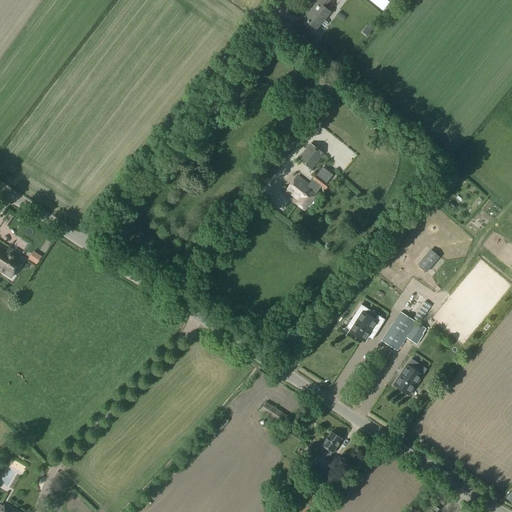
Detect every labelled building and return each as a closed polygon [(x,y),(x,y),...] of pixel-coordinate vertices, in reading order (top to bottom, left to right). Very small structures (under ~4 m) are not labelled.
[(320,0),(304,19),(317,30),(331,13),(327,10),(335,1),(335,0),(320,0)] [(294,131),(276,155),(283,162),(301,137),(294,131)] [(310,143),(297,160),(312,171),(325,154),(310,143)] [(318,174),(311,181),(324,190),(330,184),(318,174)] [(259,175),(253,182),(260,188),(266,181),(259,175)] [(297,178),(286,191),(299,201),(297,204),(305,210),(316,197),(315,196),(318,193),(297,178)] [(0,244),(0,272),(11,279),(22,261),(13,254),(15,251),(10,247),(8,250),(0,244)] [(426,273),(439,257),(430,249),(417,265),(426,273)] [(42,257),(37,254),(32,261),(37,265),(42,257)] [(384,320),(360,305),(346,328),(350,330),(349,332),(364,342),(369,335),(373,338),(384,320)] [(395,320),(381,341),(389,346),(398,351),(406,338),(407,338),(416,344),(422,334),(422,333),(425,329),(426,328),(417,322),(401,312),(395,320)] [(407,365),(393,385),(409,395),(422,375),(426,369),(411,359),(407,365)] [(456,371),(460,364),(455,361),(451,369),(456,371)] [(311,373),(321,380),(324,374),(314,368),(311,373)] [(267,402),(260,411),(290,431),(296,421),(267,402)] [(223,415),(198,441),(205,448),(229,421),(223,415)] [(322,445),(332,452),(333,453),(342,439),(331,432),(323,444),(322,445)] [(321,443),(314,452),(317,454),(327,461),(328,459),(332,452),(322,445),(323,444),(321,443)] [(317,454),(310,465),(328,476),(335,464),(328,459),(327,461),(317,454)] [(310,465),(303,475),(322,487),(328,476),(310,465)] [(16,476),(20,471),(15,466),(10,471),(16,476)] [(311,494),(296,510),(297,511),(311,511),(321,502),(311,494)]
